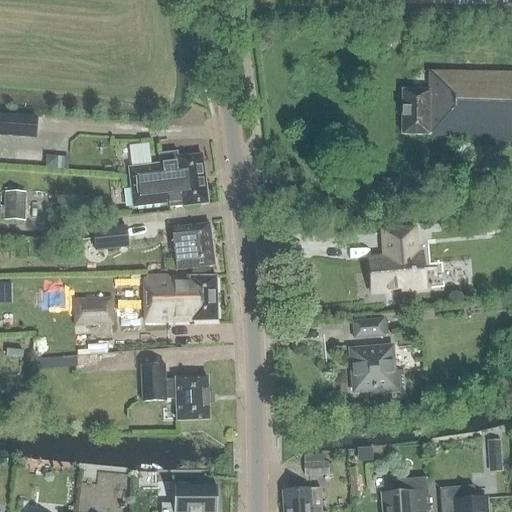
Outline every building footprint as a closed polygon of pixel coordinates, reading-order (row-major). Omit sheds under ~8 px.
[(511,73),(429,72),(429,92),(403,92),(403,135),(448,136),(448,140),(511,141),(511,73)] [(0,136),(36,139),(38,117),(0,114),(0,136)] [(159,166),(128,169),(130,189),(204,181),(202,157),(178,160),(177,154),(158,156),(159,166)] [(58,158),(46,157),(45,170),(57,170),(58,158)] [(204,181),(130,189),(132,208),(168,205),(168,210),(206,206),(204,181)] [(26,193),(4,193),(4,222),(25,222),(26,193)] [(173,231),(175,251),(178,272),(214,267),(211,246),(209,226),(173,231)] [(125,228),(93,231),(95,252),(127,248),(125,228)] [(422,289),(419,257),(414,257),(411,231),(382,234),(385,260),(369,261),(372,293),(422,289)] [(192,275),(147,275),(147,290),(145,290),(146,324),(175,323),(194,323),(218,323),(217,279),(192,279),(192,275)] [(112,327),(111,301),(76,301),(76,327),(112,327)] [(384,319),(352,322),(353,341),(385,338),(384,319)] [(389,345),(350,348),(353,388),(373,386),(373,396),(404,393),(401,368),(392,369),(389,345)] [(174,381),(166,381),(165,365),(140,367),(142,404),(166,403),(166,401),(175,401),(176,423),(210,422),(209,405),(214,405),(213,394),(209,394),(208,377),(174,379),(174,381)] [(502,440),(485,441),(486,458),(503,457),(502,440)] [(327,463),(303,464),(304,478),(328,477),(327,463)] [(382,496),(382,511),(428,511),(426,479),(391,482),(392,495),(382,496)] [(161,505),(160,511),(216,511),(216,487),(173,487),(173,505),(161,505)] [(473,487),(439,490),(440,511),(485,511),(485,500),(474,501),(473,487)] [(322,511),(322,492),(311,493),(311,492),(283,493),(283,511),(322,511)]
